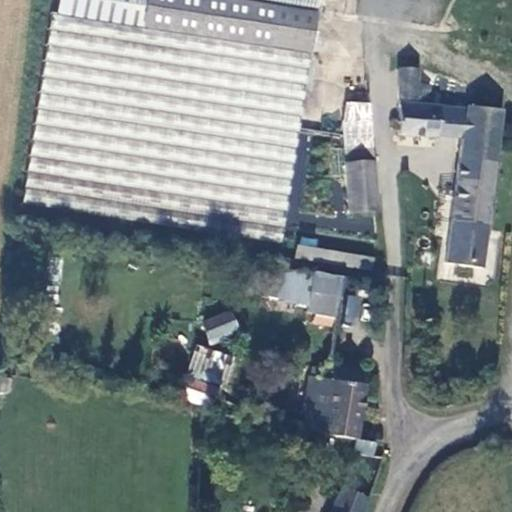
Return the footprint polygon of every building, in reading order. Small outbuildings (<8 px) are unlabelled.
[(308,54),(314,17),(194,0),(55,0),(53,18),(308,54)] [(194,0),(314,17),(315,9),(316,0),(194,0)] [(316,0),(315,9),(344,13),(345,0),(316,0)] [(279,248),(308,54),(53,18),(47,18),(20,209),(279,248)] [(413,100),(415,73),(400,72),(399,99),(413,100)] [(345,102),(341,123),(369,121),(369,107),(345,102)] [(499,121),(511,123),(511,106),(471,103),(399,106),(400,135),(436,134),(436,132),(465,132),(450,256),(480,261),(499,121)] [(343,164),(371,163),(369,121),(341,123),(343,164)] [(374,215),(371,163),(343,164),(345,216),(374,215)] [(256,263),(248,292),(315,311),(313,321),(333,326),(349,268),(370,274),(373,262),(298,240),(289,272),(256,263)] [(359,323),(360,296),(346,295),(345,322),(359,323)] [(234,310),(202,318),(208,342),(239,334),(234,310)] [(218,405),(222,353),(193,350),(188,403),(218,405)] [(318,379),(309,377),(299,433),(355,444),(356,441),(368,372),(331,365),(330,372),(320,370),(318,379)] [(375,445),(356,441),(355,444),(353,453),(374,458),(375,445)] [(363,511),(368,501),(343,490),(334,511),(363,511)]
